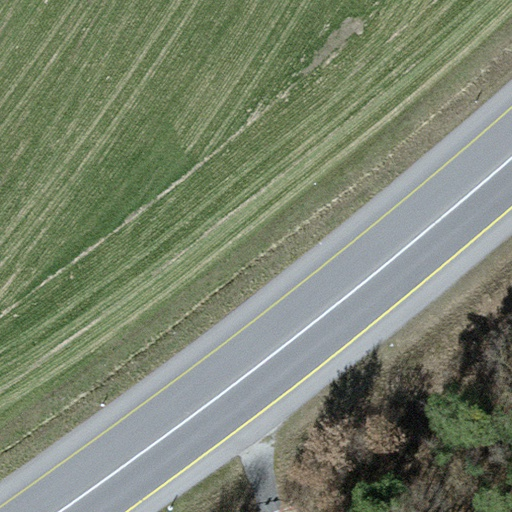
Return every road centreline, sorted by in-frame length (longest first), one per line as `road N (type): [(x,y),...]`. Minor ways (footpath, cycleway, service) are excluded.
road 1 (primary): [(511,168),(302,342),(58,511)]
road 2 (motorway): [(511,88),(136,511)]
road 3 (motorway): [(306,511),(511,294)]
